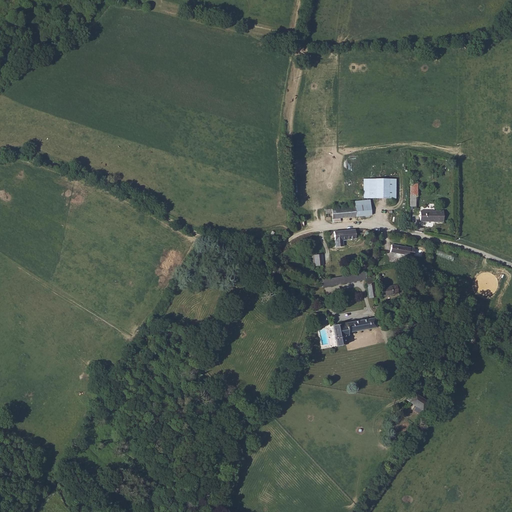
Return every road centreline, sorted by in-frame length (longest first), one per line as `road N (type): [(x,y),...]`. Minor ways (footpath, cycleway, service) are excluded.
road 1 (track): [(0,151),(23,151),(93,178),(221,239),(319,228)]
road 2 (unclassified): [(319,228),(377,226),(511,266)]
